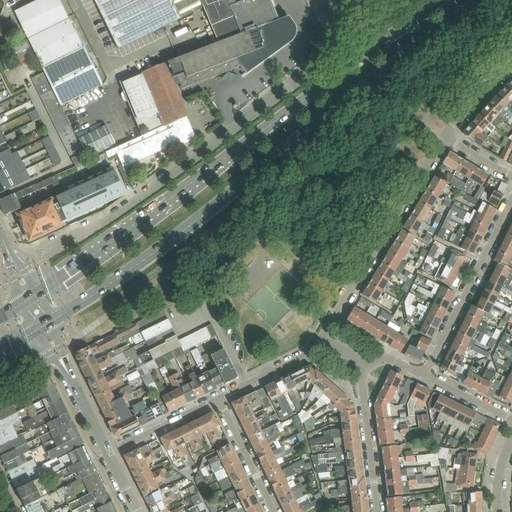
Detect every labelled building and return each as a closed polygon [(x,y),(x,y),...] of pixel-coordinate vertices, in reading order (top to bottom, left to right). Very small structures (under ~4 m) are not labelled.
[(37,0),(14,12),(28,39),(68,19),(59,0),(37,0)] [(170,0),(109,0),(97,6),(101,14),(107,27),(118,49),(180,19),(170,0)] [(218,42),(241,34),(226,0),(170,0),(180,19),(203,8),(218,42)] [(226,0),(241,34),(279,20),(270,0),(226,0)] [(293,26),(293,25),(287,17),(279,20),(241,34),(218,42),(196,50),(141,71),(141,72),(141,73),(141,72),(163,126),(171,123),(187,116),(171,78),(173,77),(174,78),(177,76),(181,87),(180,87),(181,89),(240,66),(245,73),(242,75),(243,76),(290,41),(291,40),(292,39),(293,38),(293,37),(294,36),(294,35),(294,34),(295,33),(295,32),(295,31),(295,30),(294,29),(294,28),(294,27),(293,26)] [(68,19),(28,39),(42,67),(82,47),(68,19)] [(8,33),(4,36),(10,47),(14,44),(8,33)] [(59,106),(102,85),(84,46),(82,47),(42,67),(44,73),(43,73),(47,81),(52,91),(56,101),(59,106)] [(164,126),(163,126),(141,72),(141,73),(142,75),(139,76),(138,74),(119,82),(141,136),(142,136),(164,126)] [(35,87),(47,81),(43,73),(31,79),(35,87)] [(52,91),(47,81),(35,87),(40,97),(52,91)] [(511,93),(505,87),(501,92),(500,93),(498,95),(497,96),(496,96),(506,106),(510,102),(511,103),(511,93)] [(40,97),(45,106),(56,101),(52,91),(40,97)] [(506,106),(496,96),(496,97),(495,97),(487,105),(501,118),(506,113),(510,109),(506,106)] [(61,109),(59,106),(56,101),(45,106),(49,115),(61,109)] [(501,118),(487,105),(479,115),(495,128),(498,124),(503,119),(501,118)] [(49,115),(53,124),(65,118),(61,109),(49,115)] [(495,128),(479,115),(471,124),(482,135),(487,137),(495,128)] [(187,117),(187,116),(171,123),(180,142),(180,141),(181,143),(183,142),(184,144),(194,139),(193,137),(195,137),(186,117),(187,117)] [(53,124),(58,133),(69,127),(65,118),(53,124)] [(180,142),(171,123),(163,126),(164,126),(142,136),(141,136),(106,153),(108,158),(117,154),(123,167),(124,167),(122,165),(128,162),(129,165),(180,142)] [(482,135),(471,124),(462,133),(472,142),(481,148),(487,137),(482,135)] [(106,125),(79,139),(88,157),(115,143),(106,125)] [(58,133),(62,141),(74,136),(69,127),(58,133)] [(13,132),(5,136),(7,140),(15,136),(13,132)] [(76,140),(74,136),(62,141),(66,150),(78,144),(76,140)] [(66,150),(71,160),(83,154),(78,144),(66,150)] [(505,147),(500,159),(506,162),(511,150),(505,147)] [(0,161),(12,155),(10,149),(0,154),(0,161)] [(463,160),(450,152),(443,163),(451,168),(456,171),(463,160)] [(12,155),(0,161),(0,172),(21,162),(16,153),(12,155)] [(83,155),(83,154),(71,160),(75,167),(87,161),(83,155)] [(456,171),(469,179),(476,168),(463,160),(456,171)] [(21,162),(0,172),(0,183),(25,171),(21,162)] [(481,186),(488,175),(476,168),(469,179),(480,186),(481,186)] [(60,195),(52,199),(63,223),(67,221),(125,195),(124,191),(114,170),(60,195)] [(25,171),(0,183),(0,193),(10,189),(30,179),(25,171)] [(449,183),(453,175),(448,172),(444,180),(449,183)] [(462,191),(465,186),(467,184),(453,175),(449,183),(452,185),(462,191)] [(55,176),(0,200),(0,203),(6,215),(5,215),(5,216),(21,209),(17,200),(52,184),(55,193),(62,190),(55,176)] [(435,177),(427,190),(439,197),(442,191),(446,184),(435,177)] [(508,185),(501,182),(497,191),(494,190),(491,195),(484,192),(484,191),(483,191),(478,201),(487,205),(488,203),(497,207),(508,185)] [(481,186),(474,199),(478,201),(483,191),(484,188),(481,186)] [(427,190),(419,202),(431,210),(439,197),(427,190)] [(480,208),(478,212),(491,219),(496,209),(487,205),(478,201),(474,199),(470,196),(461,192),(459,196),(454,197),(454,198),(461,202),(463,200),(467,202),(480,208)] [(447,196),(444,200),(451,204),(453,200),(447,196)] [(51,199),(18,214),(21,221),(20,221),(26,234),(27,233),(30,240),(63,225),(51,199)] [(442,205),(449,209),(451,204),(444,200),(442,205)] [(419,202),(411,215),(423,222),(431,210),(419,202)] [(459,214),(487,227),(491,219),(478,212),(473,210),(471,215),(467,213),(453,206),(451,210),(454,211),(459,214)] [(449,213),(446,219),(450,220),(454,211),(451,210),(449,213)] [(438,214),(434,223),(437,225),(440,219),(442,216),(438,214)] [(483,236),(487,227),(459,214),(458,217),(472,224),(470,229),(483,236)] [(411,215),(403,228),(415,235),(420,227),(427,232),(433,235),(435,230),(423,222),(411,215)] [(459,230),(458,230),(456,234),(456,235),(465,239),(465,238),(479,245),(483,236),(470,229),(461,225),(459,230)] [(445,229),(442,228),(437,237),(443,240),(447,230),(445,229)] [(415,239),(402,230),(395,241),(409,249),(415,239)] [(427,232),(423,240),(429,243),(433,235),(427,232)] [(511,235),(507,233),(502,242),(511,247),(511,235)] [(474,255),(479,245),(465,238),(465,239),(456,235),(452,244),(474,255)] [(389,252),(402,260),(409,249),(395,241),(389,252)] [(511,247),(502,242),(498,251),(511,258),(511,257),(511,247)] [(433,245),(428,256),(432,258),(433,259),(439,248),(433,245)] [(424,259),(428,251),(424,248),(419,256),(424,259)] [(458,271),(465,257),(465,256),(451,249),(449,255),(451,256),(448,261),(442,258),(440,262),(441,263),(458,271)] [(493,261),(497,263),(511,269),(511,258),(498,251),(493,261)] [(405,267),(407,263),(402,260),(389,252),(382,263),(400,273),(401,274),(405,267)] [(409,264),(413,267),(417,269),(422,265),(424,259),(419,256),(415,262),(411,260),(409,264)] [(376,273),(389,281),(393,274),(398,277),(400,273),(382,263),(376,273)] [(451,286),(458,271),(441,263),(434,278),(451,286)] [(511,269),(497,263),(493,271),(511,280),(511,278),(511,269)] [(406,271),(403,275),(407,278),(413,281),(415,277),(409,273),(406,271)] [(493,271),(489,280),(511,291),(511,286),(509,285),(511,280),(493,271)] [(323,281),(335,288),(336,289),(340,281),(327,273),(323,281)] [(369,284),(382,292),(389,281),(376,273),(369,284)] [(405,282),(401,289),(405,291),(407,293),(413,281),(407,278),(405,282)] [(454,293),(449,290),(428,280),(426,285),(434,289),(432,293),(450,302),(454,293)] [(511,296),(511,291),(489,280),(484,289),(498,296),(501,291),(511,296)] [(382,292),(369,284),(362,295),(376,303),(382,292)] [(436,300),(433,305),(446,311),(450,302),(432,293),(420,287),(418,291),(436,300)] [(484,289),(480,298),(503,309),(507,311),(511,313),(511,303),(510,309),(496,302),(498,296),(484,289)] [(410,293),(405,303),(412,306),(416,297),(410,293)] [(387,295),(385,298),(397,305),(398,302),(387,295)] [(361,297),(359,301),(363,304),(369,307),(370,306),(372,304),(361,297)] [(480,298),(475,307),(493,315),(495,311),(501,314),(503,309),(480,298)] [(437,329),(441,320),(417,309),(412,306),(405,303),(407,314),(412,316),(414,311),(422,315),(419,320),(437,329)] [(417,309),(441,320),(446,311),(433,305),(428,303),(426,307),(419,303),(417,309)] [(471,305),(466,314),(480,321),(482,315),(491,319),(493,315),(475,307),(471,305)] [(365,314),(355,308),(347,320),(357,327),(365,314)] [(168,319),(163,310),(143,319),(142,319),(143,320),(74,354),(78,362),(100,351),(101,352),(128,338),(168,319)] [(508,323),(510,318),(511,314),(511,313),(507,311),(502,320),(508,323)] [(357,327),(368,333),(376,321),(365,314),(357,327)] [(419,332),(432,339),(437,329),(419,320),(412,316),(407,314),(408,320),(414,323),(422,327),(419,332)] [(462,323),(484,334),(486,335),(488,331),(485,330),(488,325),(480,321),(466,314),(462,323)] [(154,337),(154,338),(172,329),(168,319),(128,338),(128,339),(132,337),(136,346),(154,337)] [(376,321),(368,333),(378,340),(386,327),(376,321)] [(462,323),(457,332),(471,339),(475,341),(480,343),(484,334),(462,323)] [(212,324),(206,327),(211,338),(217,335),(212,324)] [(203,341),(211,338),(206,327),(198,331),(203,341)] [(378,340),(389,346),(397,333),(386,327),(378,340)] [(496,340),(501,331),(495,328),(491,337),(496,340)] [(154,337),(146,341),(150,349),(166,342),(165,340),(176,336),(172,329),(154,338),(154,337)] [(198,331),(190,335),(195,345),(203,341),(198,331)] [(415,334),(421,337),(416,348),(409,345),(404,355),(420,363),(432,339),(419,332),(416,331),(415,334)] [(457,332),(453,341),(484,356),(488,355),(489,353),(473,346),(475,341),(471,339),(457,332)] [(397,333),(389,346),(400,353),(408,340),(397,333)] [(499,341),(504,344),(507,337),(502,334),(499,341)] [(190,335),(184,338),(189,348),(195,345),(190,335)] [(181,346),(178,341),(176,336),(165,340),(166,342),(150,349),(149,350),(154,360),(163,355),(172,351),(181,346)] [(496,340),(491,337),(487,346),(492,349),(496,340)] [(128,339),(128,338),(101,352),(100,351),(78,362),(83,372),(124,352),(122,347),(114,351),(114,350),(108,353),(95,359),(93,355),(101,352),(101,353),(128,339)] [(178,341),(181,346),(183,351),(189,348),(184,338),(178,341)] [(449,350),(463,357),(465,352),(478,358),(484,356),(453,341),(449,350)] [(511,352),(511,347),(504,344),(499,341),(497,345),(511,352)] [(181,346),(172,351),(176,358),(185,354),(183,351),(181,346)] [(124,352),(83,372),(87,381),(102,373),(100,369),(116,362),(118,365),(128,360),(133,358),(137,356),(133,348),(129,350),(124,352)] [(197,348),(190,351),(191,353),(198,368),(199,367),(203,374),(196,377),(205,394),(217,388),(216,387),(224,383),(216,368),(208,372),(197,348)] [(210,356),(216,368),(224,383),(225,384),(238,378),(224,349),(210,356)] [(137,356),(133,358),(138,368),(140,367),(145,364),(154,360),(149,350),(140,354),(140,355),(137,356)] [(449,350),(444,359),(463,368),(469,371),(471,367),(462,363),(465,358),(463,357),(449,350)] [(172,351),(163,355),(166,362),(176,358),(172,351)] [(163,355),(154,360),(157,365),(158,367),(167,363),(166,362),(163,355)] [(503,365),(511,369),(511,358),(508,357),(506,362),(504,361),(503,365)] [(462,384),(469,371),(463,368),(444,359),(440,368),(451,374),(453,375),(455,371),(461,374),(461,375),(462,375),(459,382),(462,384)] [(147,369),(157,365),(154,360),(145,364),(147,369)] [(511,369),(503,365),(496,362),(494,361),(497,369),(500,368),(502,370),(510,374),(508,379),(511,381),(511,369)] [(149,373),(147,369),(145,364),(140,367),(144,375),(149,373)] [(189,384),(196,398),(205,394),(196,377),(190,365),(185,367),(192,382),(189,384)] [(308,380),(313,384),(321,375),(315,370),(310,365),(305,368),(305,367),(304,368),(308,380)] [(474,390),(480,378),(478,377),(482,368),(478,366),(477,369),(471,367),(469,371),(462,384),(471,388),(471,389),(474,390)] [(102,373),(87,381),(92,390),(119,377),(129,372),(126,367),(117,372),(104,378),(103,375),(102,373)] [(296,386),(308,380),(304,368),(290,375),(296,388),(297,388),(296,386)] [(486,370),(481,379),(480,378),(474,390),(476,391),(485,395),(490,386),(495,374),(486,370)] [(384,385),(396,391),(398,392),(404,395),(408,397),(408,396),(415,383),(407,379),(403,388),(398,386),(402,377),(391,371),(384,385)] [(149,373),(144,375),(141,376),(146,386),(154,382),(149,373)] [(187,403),(196,398),(189,384),(185,386),(178,373),(173,376),(187,403)] [(511,381),(508,379),(505,384),(497,380),(498,378),(495,376),(495,374),(490,386),(495,388),(496,386),(498,387),(499,386),(511,392),(511,381)] [(293,390),(296,388),(290,375),(281,379),(293,403),(298,401),(293,390)] [(323,394),(332,384),(321,375),(313,384),(315,386),(314,388),(311,388),(310,392),(307,398),(312,402),(316,397),(319,399),(323,394)] [(13,393),(8,396),(12,404),(21,400),(54,384),(50,376),(18,392),(18,391),(17,391),(13,393)] [(177,408),(187,403),(173,376),(168,378),(175,391),(170,393),(177,408)] [(119,377),(92,390),(96,398),(110,391),(109,388),(122,382),(119,377)] [(281,379),(273,383),(276,390),(289,417),(294,415),(284,394),(288,392),(281,379)] [(150,395),(154,394),(159,392),(155,385),(154,382),(146,386),(150,395)] [(155,385),(159,392),(160,395),(163,401),(169,412),(177,408),(170,393),(167,395),(161,382),(155,385)] [(273,383),(264,387),(271,401),(276,398),(282,411),(277,414),(280,420),(281,420),(281,421),(282,421),(283,421),(289,417),(276,390),(273,383)] [(25,408),(57,392),(54,384),(21,400),(25,408)] [(343,394),(336,388),(332,384),(323,394),(330,400),(334,403),(333,404),(333,405),(343,394)] [(425,402),(431,392),(431,391),(417,384),(407,404),(408,417),(414,416),(413,407),(417,399),(425,402)] [(110,391),(96,398),(97,399),(101,408),(129,394),(133,392),(130,385),(119,390),(120,392),(113,396),(111,392),(110,391)] [(396,391),(384,385),(377,398),(387,403),(390,404),(396,391)] [(490,386),(485,395),(492,399),(496,390),(501,392),(498,397),(511,404),(511,402),(511,392),(499,386),(498,387),(496,386),(495,388),(490,386)] [(232,403),(236,412),(267,397),(263,388),(232,403)] [(61,400),(57,392),(25,408),(29,416),(46,407),(61,400)] [(433,393),(428,404),(429,410),(432,409),(440,413),(447,399),(440,395),(439,396),(433,393)] [(129,394),(101,408),(105,416),(126,405),(125,403),(131,400),(129,394)] [(327,405),(326,406),(334,413),(340,412),(354,411),(354,410),(353,404),(348,399),(343,394),(333,405),(333,404),(334,403),(330,400),(327,405)] [(0,420),(14,413),(16,412),(12,404),(8,396),(0,399),(0,420)] [(267,397),(236,412),(240,421),(250,416),(253,414),(251,410),(262,404),(264,409),(271,406),(267,397)] [(387,403),(377,398),(374,404),(376,421),(387,420),(386,406),(387,403)] [(447,399),(440,413),(437,418),(443,421),(445,422),(454,402),(447,399)] [(36,428),(47,423),(68,413),(61,400),(46,407),(47,410),(22,422),(28,432),(36,428)] [(126,405),(105,416),(106,418),(105,418),(110,427),(134,416),(139,413),(148,409),(144,401),(131,406),(133,410),(129,412),(127,407),(126,405)] [(134,416),(110,427),(114,436),(118,437),(169,412),(163,401),(148,409),(139,413),(141,417),(137,420),(134,416)] [(462,406),(454,402),(445,422),(447,423),(452,426),(462,406)] [(469,410),(462,406),(452,426),(457,428),(460,429),(469,410)] [(472,423),(477,413),(469,410),(460,429),(462,430),(467,433),(470,427),(472,423)] [(306,413),(300,420),(301,422),(301,424),(303,423),(312,417),(308,411),(306,413)] [(356,422),(354,411),(340,412),(341,417),(328,418),(329,423),(341,422),(341,424),(356,422)] [(14,413),(0,420),(0,430),(12,425),(20,420),(16,412),(14,413)] [(213,412),(205,417),(216,441),(220,447),(229,442),(225,436),(221,438),(216,428),(220,426),(217,418),(216,418),(213,412)] [(72,420),(68,413),(47,423),(36,428),(39,436),(72,420)] [(240,421),(244,429),(268,418),(266,413),(255,418),(253,414),(250,416),(240,421)] [(482,434),(494,440),(501,425),(477,413),(472,423),(477,426),(479,422),(487,425),(482,434)] [(427,415),(416,416),(418,428),(429,427),(427,415)] [(299,416),(291,420),(294,426),(301,422),(300,420),(299,416)] [(205,417),(196,421),(202,435),(206,433),(214,449),(219,447),(216,441),(205,417)] [(305,428),(313,423),(315,422),(312,417),(303,423),(305,428)] [(268,418),(244,429),(248,437),(261,431),(259,426),(270,421),(268,418)] [(387,420),(376,421),(378,433),(392,432),(391,419),(387,420)] [(43,444),(54,439),(75,428),(72,420),(39,436),(43,444)] [(199,437),(202,435),(196,421),(187,426),(199,450),(204,447),(199,437)] [(301,422),(294,426),(298,434),(302,432),(303,431),(301,424),(301,422)] [(330,430),(323,432),(324,437),(330,435),(357,432),(356,422),(341,424),(341,429),(330,430)] [(261,431),(248,437),(252,446),(276,434),(283,431),(279,423),(261,431)] [(307,432),(315,429),(313,423),(305,428),(307,432)] [(0,445),(18,437),(12,425),(0,430),(0,445)] [(194,452),(199,450),(187,426),(178,430),(185,443),(188,442),(194,452)] [(79,436),(75,428),(54,439),(43,444),(47,452),(79,436)] [(185,443),(178,430),(169,434),(181,458),(186,456),(181,445),(185,443)] [(298,434),(295,435),(299,443),(300,444),(305,442),(302,432),(298,434)] [(357,432),(330,435),(331,439),(333,439),(333,445),(334,444),(358,441),(357,432)] [(392,432),(378,433),(379,445),(393,443),(392,432)] [(176,461),(181,458),(169,434),(161,438),(167,452),(171,450),(176,461)] [(252,446),(257,455),(270,448),(267,444),(278,438),(276,434),(252,446)] [(494,440),(482,434),(478,444),(476,443),(473,448),(486,455),(488,451),(493,440),(494,440)] [(18,437),(0,445),(0,455),(0,456),(27,443),(23,435),(18,437)] [(83,444),(79,436),(47,452),(51,461),(83,444)] [(335,449),(325,450),(326,455),(360,451),(358,441),(334,444),(335,449)] [(0,457),(4,464),(23,454),(30,451),(26,444),(27,443),(0,456),(1,457),(0,457)] [(217,455),(207,460),(209,464),(233,452),(229,444),(215,451),(217,455)] [(152,451),(151,449),(149,450),(147,445),(126,455),(125,458),(129,466),(153,454),(154,455),(162,450),(161,447),(152,451)] [(45,472),(41,474),(43,480),(55,474),(90,457),(84,446),(58,459),(61,464),(53,468),(53,470),(48,473),(45,472)] [(383,461),(397,459),(396,446),(382,448),(383,461)] [(270,448),(257,455),(261,463),(284,452),(282,447),(271,452),(270,448)] [(436,447),(436,449),(437,454),(438,457),(448,459),(449,449),(436,447)] [(293,448),(261,463),(265,471),(265,472),(278,466),(278,465),(276,460),(286,455),(294,451),(293,448)] [(326,455),(323,456),(323,458),(325,460),(345,457),(346,462),(361,460),(360,451),(326,455)] [(233,452),(209,464),(213,473),(224,468),(238,461),(233,452)] [(461,470),(474,471),(476,455),(461,453),(460,459),(455,459),(454,465),(461,465),(461,470)] [(4,464),(8,472),(27,462),(23,454),(4,464)] [(153,454),(129,466),(134,476),(149,469),(147,464),(156,460),(154,455),(153,454)] [(437,454),(417,457),(417,463),(430,462),(431,467),(436,466),(439,466),(439,464),(438,457),(437,454)] [(96,471),(90,457),(55,474),(58,479),(63,476),(64,478),(76,472),(80,479),(96,471)] [(8,472),(11,479),(37,466),(36,464),(33,459),(27,462),(8,472)] [(383,461),(385,472),(399,471),(398,464),(397,459),(383,461)] [(278,466),(265,472),(270,482),(294,470),(305,464),(303,460),(281,471),(279,466),(278,466)] [(335,473),(362,469),(361,460),(346,462),(346,467),(335,468),(335,473)] [(224,468),(213,473),(218,481),(242,470),(238,461),(224,468)] [(317,474),(318,473),(324,472),(322,465),(315,467),(317,474)] [(39,475),(41,474),(37,467),(37,466),(11,479),(16,489),(40,477),(39,475)] [(191,479),(192,478),(186,467),(179,471),(191,479)] [(149,469),(134,476),(139,486),(166,473),(164,469),(161,470),(160,469),(151,474),(149,469)] [(204,477),(200,469),(198,470),(195,478),(195,479),(195,480),(195,481),(195,482),(201,479),(204,477)] [(349,480),(363,478),(362,469),(335,473),(336,477),(347,476),(348,481),(349,481),(349,480)] [(458,486),(472,488),(474,471),(461,470),(459,480),(457,480),(457,484),(446,484),(445,469),(440,470),(444,492),(457,493),(458,486)] [(242,470),(218,481),(222,490),(232,485),(246,479),(242,470)] [(270,482),(274,490),(287,484),(285,479),(296,474),(294,470),(270,482)] [(400,483),(409,482),(417,481),(416,475),(409,476),(408,470),(399,471),(385,472),(386,485),(400,483)] [(69,504),(90,493),(104,486),(96,471),(80,479),(64,487),(68,495),(64,497),(68,504),(69,504)] [(166,473),(139,486),(144,496),(159,489),(156,484),(171,476),(169,472),(166,473)] [(25,506),(38,500),(48,495),(40,477),(16,489),(25,506)] [(338,492),(365,488),(363,478),(349,480),(349,481),(349,485),(337,487),(338,492)] [(205,485),(201,479),(195,482),(198,488),(205,485)] [(234,489),(224,494),(226,498),(250,487),(246,479),(232,485),(234,489)] [(293,481),(287,484),(274,490),(278,499),(302,487),(300,482),(295,485),(293,481)] [(302,487),(278,499),(282,507),(304,496),(302,493),(312,488),(310,483),(302,487)] [(400,483),(386,485),(388,496),(402,494),(400,483)] [(90,493),(69,504),(72,511),(78,509),(108,494),(104,486),(90,493)] [(159,491),(145,498),(149,507),(179,492),(176,486),(168,490),(167,487),(159,491)] [(250,487),(226,498),(228,502),(233,499),(236,504),(254,495),(250,487)] [(204,499),(210,496),(205,488),(200,490),(204,499)] [(366,499),(365,488),(338,492),(338,496),(350,494),(351,499),(351,500),(366,499)] [(179,492),(149,507),(151,511),(161,511),(168,509),(166,505),(181,497),(179,492)] [(466,505),(467,505),(482,503),(481,492),(466,493),(466,494),(463,494),(464,505),(466,505)] [(97,509),(112,501),(108,494),(78,509),(79,511),(81,511),(89,508),(91,511),(97,509)] [(198,494),(191,498),(195,507),(196,506),(197,506),(202,503),(198,494)] [(446,506),(449,506),(452,506),(451,494),(444,494),(446,505),(446,506)] [(239,511),(258,503),(254,495),(236,504),(238,509),(236,510),(234,508),(225,511),(239,511)] [(306,495),(304,496),(282,507),(284,511),(293,511),(310,504),(306,495)] [(210,496),(204,499),(208,507),(213,504),(210,496)] [(386,499),(387,511),(389,511),(402,510),(400,497),(386,499)] [(293,511),(302,511),(312,508),(323,502),(322,498),(316,501),(310,504),(293,511)] [(343,511),(367,509),(366,499),(351,500),(352,506),(340,508),(340,511),(343,511)] [(33,511),(42,508),(38,500),(25,506),(27,511),(33,511)] [(116,511),(112,501),(97,509),(98,511),(116,511)] [(202,503),(197,506),(198,509),(199,511),(200,511),(206,509),(202,503)] [(258,503),(239,511),(261,511),(262,511),(258,503)] [(467,505),(466,505),(466,511),(482,511),(482,510),(482,504),(482,503),(467,505)]
